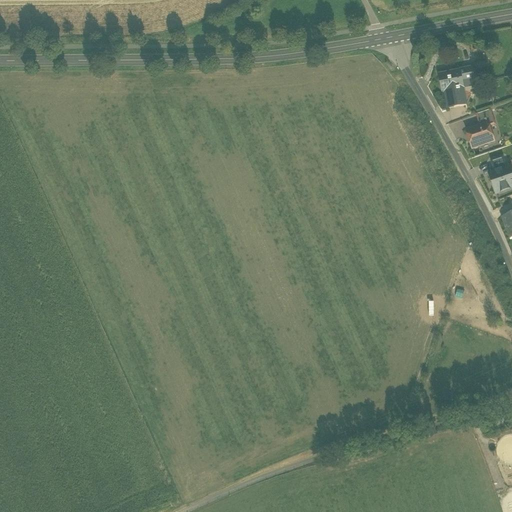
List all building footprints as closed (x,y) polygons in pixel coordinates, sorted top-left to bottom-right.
[(445,93),(448,109),(454,108),(466,106),(463,90),(462,84),(474,82),(472,70),(460,72),(440,76),(443,94),(445,93)] [(488,124),(489,127),(495,125),(490,110),(476,115),(480,126),(488,124)] [(463,130),(479,124),(475,114),(459,119),(463,130)] [(466,131),(473,149),(490,143),(488,137),(492,136),(489,127),(488,124),(480,126),(466,131)] [(491,162),(495,173),(506,169),(503,158),(491,162)] [(511,189),(511,173),(510,168),(506,169),(495,173),(489,175),(496,195),(511,189)] [(511,204),(501,208),(504,215),(511,211),(511,204)] [(511,213),(501,218),(510,240),(511,238),(511,213)]
